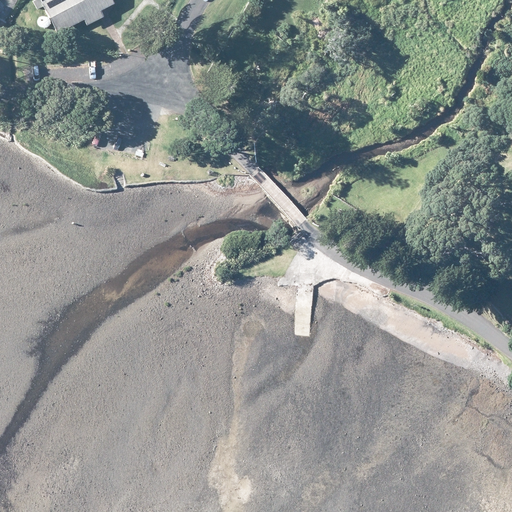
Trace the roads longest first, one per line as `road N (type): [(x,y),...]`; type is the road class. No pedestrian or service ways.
road 1 (tertiary): [(511,352),(312,233),(194,106),(155,82)]
road 2 (unclassified): [(0,93),(155,82)]
